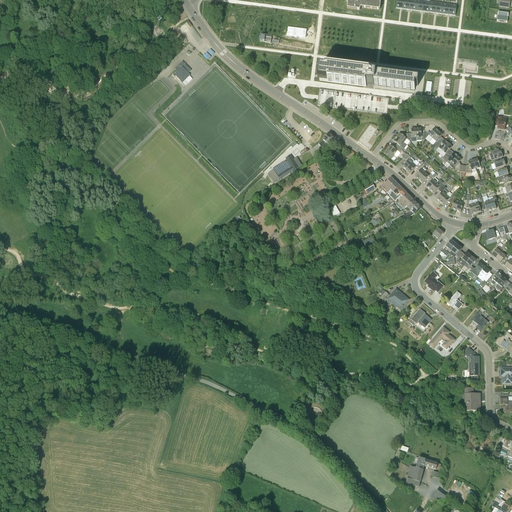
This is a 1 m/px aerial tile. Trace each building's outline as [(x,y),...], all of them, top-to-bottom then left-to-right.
[(346,0),(346,2),(348,2),(347,9),(360,10),(360,8),(380,10),(381,0),(346,0)] [(510,3),(510,0),(499,0),(499,7),(509,8),(510,3)] [(508,17),(508,14),(498,12),(497,21),(507,23),(508,17)] [(309,38),(311,30),(297,28),(297,27),(289,26),(287,35),(309,38)] [(206,54),(210,58),(215,53),(211,49),(206,54)] [(177,73),(174,75),(180,81),(183,81),(189,76),(188,74),(191,71),(182,62),(174,69),(177,73)] [(374,86),(415,91),(415,86),(418,86),(419,79),(413,78),(413,74),(378,69),(378,72),(368,70),(367,72),(322,66),(320,80),(366,87),(366,83),(374,84),(374,86)] [(507,118),(496,116),(495,124),(498,124),(498,129),(505,130),(507,118)] [(364,140),(367,136),(369,138),(374,130),(368,126),(360,137),(364,140)] [(425,140),(429,136),(432,139),(439,132),(435,128),(430,134),(428,132),(427,134),(424,134),(424,140),(425,140)] [(422,140),(424,140),(424,134),(421,134),(421,129),(416,129),(417,138),(422,138),(422,140)] [(435,148),(439,143),(437,141),(442,135),(439,132),(432,139),(436,142),(433,146),(435,148)] [(404,143),(407,139),(409,141),(409,134),(405,134),(403,137),(399,133),(396,137),(404,143)] [(326,143),(329,146),(334,138),(329,134),(323,141),(319,144),(321,147),(324,145),(326,143)] [(403,148),(401,147),(404,143),(396,137),(393,141),(397,144),(396,147),(401,151),(403,148)] [(437,150),(438,148),(442,151),(448,144),(445,141),(441,145),(439,143),(435,148),(437,150)] [(442,159),(444,161),(449,155),(447,154),(452,147),(448,144),(442,151),(440,154),(444,157),(442,159)] [(387,150),(394,155),(397,152),(399,153),(401,151),(396,147),(394,149),(390,146),(387,150)] [(397,158),(397,157),(394,155),(387,150),(384,154),(394,162),(397,158)] [(501,152),(493,155),(492,154),(491,154),(489,155),(491,161),(492,161),(500,158),(503,157),(501,152)] [(402,167),(406,171),(413,163),(409,160),(411,158),(412,158),(414,155),(412,153),(409,156),(404,161),(406,163),(402,167)] [(445,165),(446,162),(450,166),(451,164),(458,157),(454,153),(451,157),(449,155),(444,161),(442,163),(445,165)] [(299,168),(291,156),(286,159),(287,160),(273,169),(280,180),(299,168)] [(458,157),(451,164),(455,167),(454,168),(459,172),(462,173),(463,166),(461,166),(459,162),(462,160),(458,157)] [(494,170),(504,166),(506,166),(504,160),(501,161),(500,158),(492,161),(493,164),(491,165),(493,170),(494,170)] [(481,170),(484,169),(482,163),(479,163),(477,159),(473,160),(476,169),(480,168),(481,170)] [(471,171),(476,169),(473,160),(468,162),(470,167),(466,167),(463,166),(462,173),(465,173),(472,174),(471,171)] [(415,176),(419,180),(427,171),(424,167),(427,163),(425,161),(422,165),(417,170),(419,172),(415,176)] [(413,163),(406,171),(410,174),(415,168),(417,170),(422,165),(420,163),(416,167),(413,163)] [(506,175),(508,174),(507,169),(505,170),(504,166),(494,170),(495,173),(494,173),(496,178),(497,178),(506,175)] [(426,179),(428,181),(433,176),(427,171),(419,180),(422,183),(426,179)] [(430,183),(426,187),(430,190),(439,181),(435,178),(437,176),(435,174),(433,176),(428,181),(430,183)] [(511,183),(511,182),(511,176),(511,177),(507,178),(506,175),(497,178),(499,183),(503,182),(504,185),(511,183)] [(381,187),(388,194),(391,191),(389,189),(395,182),(391,178),(385,184),(384,183),(381,187)] [(438,190),(439,191),(444,187),(442,185),(443,183),(440,180),(439,181),(430,190),(434,194),(438,190)] [(388,194),(390,196),(399,186),(395,182),(389,189),(391,191),(388,194)] [(364,189),(367,194),(375,189),(374,187),(372,184),(364,189)] [(403,198),(407,194),(399,186),(390,196),(389,196),(392,198),(395,195),(397,197),(399,195),(403,198)] [(441,193),(436,199),(440,202),(446,195),(443,192),(446,189),(444,187),(439,191),(441,193)] [(489,202),(492,210),(496,209),(494,203),(497,203),(494,193),(491,194),(492,197),(488,199),(489,202)] [(407,207),(408,207),(414,201),(407,194),(403,198),(401,200),(407,206),(407,207)] [(450,203),(451,202),(454,197),(452,195),(450,199),(446,195),(440,202),(443,206),(447,202),(450,203)] [(471,215),(476,213),(473,204),(468,205),(469,201),(470,201),(470,195),(466,195),(466,200),(466,201),(466,207),(466,209),(469,209),(471,215)] [(492,210),(489,202),(484,203),(482,198),(481,198),(480,195),(478,195),(479,199),(482,205),(484,204),(487,212),(492,210)] [(451,209),(456,211),(459,202),(455,200),(457,198),(454,197),(451,202),(453,204),(451,209)] [(478,202),(473,204),(476,213),(481,211),(479,206),(482,205),(479,199),(477,199),(478,202)] [(406,210),(408,207),(407,207),(407,206),(401,200),(396,205),(401,210),(403,209),(404,210),(405,209),(406,210)] [(464,204),(459,202),(456,211),(461,213),(463,207),(466,207),(466,201),(466,200),(464,200),(464,204)] [(411,211),(417,205),(414,201),(408,207),(406,210),(407,212),(411,211)] [(333,217),(339,214),(335,205),(328,209),(333,217)] [(412,212),(405,216),(404,216),(406,219),(414,214),(421,208),(417,205),(411,211),(412,212)] [(438,239),(443,234),(438,229),(433,235),(438,239)] [(488,241),(495,238),(493,231),(486,233),(487,233),(489,240),(488,240),(488,241)] [(378,246),(372,237),(363,242),(369,251),(378,246)] [(449,254),(451,252),(451,251),(457,245),(451,241),(446,247),(451,251),(449,254)] [(459,258),(462,253),(460,252),(462,249),(457,245),(451,251),(451,252),(449,254),(454,258),(456,256),(459,258)] [(491,255),(496,259),(501,253),(504,250),(506,248),(503,246),(501,248),(499,246),(497,249),(491,255)] [(459,260),(457,262),(463,267),(472,257),(467,253),(465,255),(462,253),(459,258),(461,260),(460,261),(459,260)] [(506,257),(504,254),(501,253),(496,259),(501,263),(506,257)] [(468,274),(472,270),(470,269),(476,261),(472,257),(463,267),(461,270),(467,274),(468,274)] [(477,278),(480,275),(479,274),(485,268),(480,264),(475,270),(473,268),(472,270),(468,274),(467,275),(474,281),(477,278)] [(479,274),(480,275),(485,279),(490,272),(485,268),(479,274)] [(438,276),(433,272),(433,273),(429,277),(428,277),(427,278),(428,278),(426,281),(428,283),(430,285),(428,286),(431,289),(431,290),(434,293),(435,291),(438,294),(444,286),(435,279),(438,276)] [(496,284),(497,284),(502,278),(497,273),(490,282),(494,286),(496,284)] [(506,287),(510,284),(502,278),(497,284),(502,288),(504,286),(506,287)] [(387,300),(400,311),(409,300),(403,295),(402,296),(395,290),(387,300)] [(383,301),(389,294),(385,292),(380,298),(383,301)] [(457,312),(463,305),(457,300),(461,295),(457,292),(450,300),(450,299),(446,303),(451,307),(452,306),(458,311),(457,312)] [(418,323),(425,329),(431,321),(424,315),(425,314),(420,310),(411,320),(409,322),(414,326),(416,324),(416,325),(418,323)] [(481,332),(485,326),(486,327),(486,326),(488,323),(480,316),(482,313),(480,311),(478,314),(477,313),(471,320),(478,326),(476,328),(481,332)] [(441,346),(446,350),(455,341),(442,330),(428,345),(433,350),(442,340),(445,343),(441,346)] [(502,349),(505,351),(511,342),(511,336),(508,333),(504,337),(502,335),(495,344),(502,349)] [(469,358),(469,376),(479,376),(479,368),(477,368),(477,359),(474,359),(474,354),(469,349),(465,354),(469,358)] [(502,384),(511,384),(511,368),(501,369),(501,377),(499,377),(499,378),(502,378),(502,384)] [(464,394),(465,411),(476,411),(476,409),(480,409),(480,394),(473,395),(473,389),(464,389),(464,394)] [(505,412),(511,412),(511,401),(508,402),(508,399),(509,399),(509,395),(501,395),(501,399),(500,399),(500,406),(501,405),(501,410),(505,410),(505,412)] [(508,457),(511,448),(511,441),(511,442),(506,440),(500,453),(508,457)] [(417,465),(424,467),(436,470),(438,464),(419,459),(417,465)] [(411,468),(406,484),(419,488),(420,484),(424,467),(417,465),(416,469),(411,468)] [(447,499),(437,491),(432,498),(437,501),(443,505),(447,499)]
